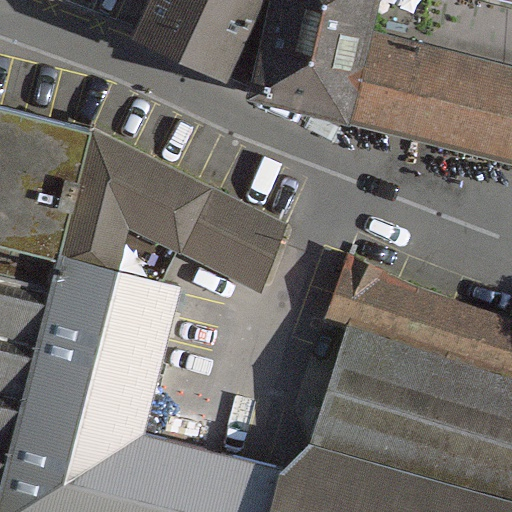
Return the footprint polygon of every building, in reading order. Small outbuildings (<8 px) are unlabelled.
[(65,0),(144,30),(149,15),(155,0),(65,0)] [(261,0),(155,0),(149,15),(233,57),(261,0)] [(384,0),(274,0),(254,79),(358,107),(379,19),(384,0)] [(511,51),(379,19),(358,107),(511,144),(511,51)] [(105,125),(0,97),(0,503),(66,257),(132,270),(138,223),(269,297),(295,218),(105,125)] [(132,270),(66,257),(0,503),(0,511),(270,511),(286,456),(143,425),(176,279),(132,270)] [(511,373),(355,325),(322,431),(511,488),(511,373)] [(270,511),(511,511),(511,488),(322,431),(286,456),(270,511)]
